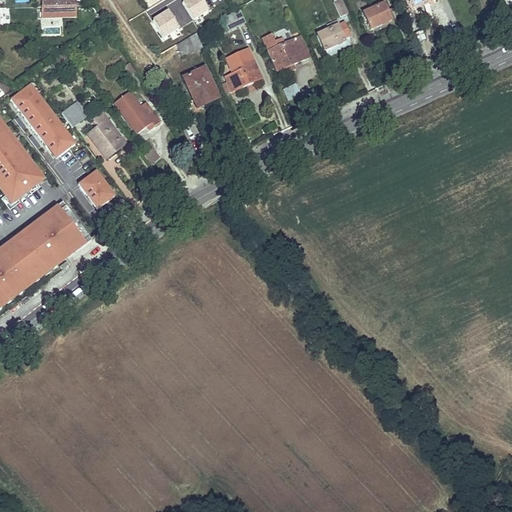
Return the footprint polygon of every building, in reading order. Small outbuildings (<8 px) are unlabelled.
[(330,0),(327,2),(335,19),(341,16),(333,0),(330,0)] [(431,0),(398,0),(406,13),(420,6),(423,10),(434,5),(431,0)] [(169,2),(167,3),(178,28),(189,24),(180,1),(170,5),(169,2)] [(420,6),(406,13),(408,18),(423,10),(420,6)] [(42,18),(75,17),(75,7),(42,8),(42,18)] [(387,22),(380,7),(360,15),(368,31),(387,22)] [(230,10),(216,18),(220,25),(227,20),(232,27),(240,22),(233,8),(230,10)] [(227,20),(220,25),(225,31),(232,27),(227,20)] [(312,39),(320,54),(341,43),(339,40),(346,37),(339,24),(333,27),(332,23),(319,30),(321,34),(312,39)] [(172,58),(193,48),(187,36),(168,48),(172,58)] [(265,37),(256,42),(274,76),(306,59),(294,37),(279,45),(276,39),(268,43),(265,37)] [(55,69),(69,58),(63,51),(50,62),(55,69)] [(153,57),(148,61),(152,68),(157,65),(153,57)] [(137,90),(143,86),(129,65),(123,69),(137,90)] [(232,99),(263,83),(254,66),(235,76),(237,80),(226,86),(232,99)] [(212,100),(198,70),(177,79),(189,104),(196,101),(199,107),(212,100)] [(296,85),(283,89),(286,100),(300,96),(296,85)] [(39,97),(30,86),(10,101),(46,148),(48,146),(58,158),(75,145),(65,132),(63,134),(57,125),(59,123),(56,125),(50,116),(52,115),(52,114),(49,116),(43,107),(45,106),(45,105),(43,107),(36,99),(39,97)] [(129,93),(114,105),(137,135),(151,124),(154,127),(159,123),(146,106),(141,110),(129,93)] [(43,107),(45,105),(39,97),(36,99),(43,107)] [(196,101),(189,104),(192,110),(199,107),(196,101)] [(87,117),(76,103),(61,115),(72,129),(87,117)] [(52,114),(45,106),(43,107),(49,116),(52,114)] [(104,123),(107,121),(102,114),(93,122),(97,128),(87,136),(103,158),(113,150),(115,153),(125,145),(113,128),(110,130),(104,123)] [(59,123),(52,115),(50,116),(56,125),(59,123)] [(65,132),(59,123),(57,125),(63,134),(65,132)] [(0,124),(0,129),(29,167),(31,165),(0,124)] [(0,191),(4,198),(10,205),(16,201),(28,192),(36,185),(43,180),(31,165),(29,167),(0,129),(0,186),(1,188),(0,188),(0,191)] [(113,150),(103,158),(105,160),(115,153),(113,150)] [(150,166),(159,161),(154,150),(144,155),(150,166)] [(115,197),(96,172),(86,179),(88,181),(80,187),(95,208),(104,201),(105,204),(115,197)] [(78,185),(80,187),(88,181),(86,179),(78,185)] [(36,185),(28,192),(30,195),(39,189),(36,185)] [(10,205),(4,198),(0,201),(9,212),(19,204),(16,201),(10,205)] [(104,201),(95,208),(97,210),(105,204),(104,201)] [(55,215),(65,207),(62,203),(41,219),(44,223),(55,215)] [(88,238),(89,237),(66,206),(55,215),(78,245),(88,238)] [(55,251),(61,259),(67,254),(78,245),(55,215),(44,223),(37,228),(39,229),(48,241),(51,239),(59,248),(55,251)] [(26,239),(39,229),(37,228),(35,224),(21,234),(24,238),(25,238),(26,239)] [(0,304),(5,301),(26,285),(33,280),(54,264),(61,259),(55,251),(59,248),(51,239),(48,241),(39,229),(26,239),(25,238),(24,238),(0,256),(0,257),(0,258),(0,304)] [(91,241),(88,238),(78,245),(67,254),(70,257),(91,241)] [(36,283),(57,267),(54,264),(33,280),(36,283)] [(8,305),(29,289),(26,285),(5,301),(8,305)]
